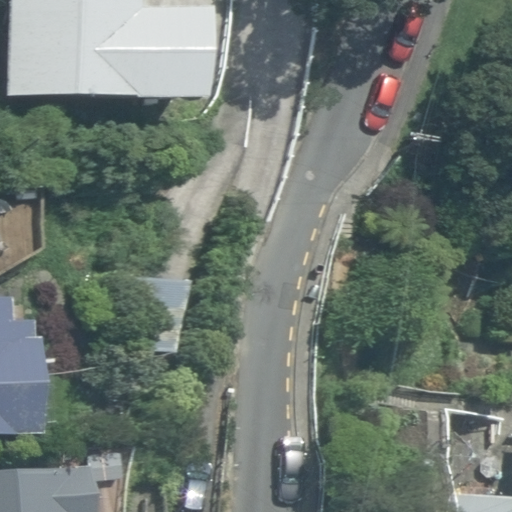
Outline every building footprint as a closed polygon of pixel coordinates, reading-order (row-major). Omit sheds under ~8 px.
[(0,24),(0,100),(174,107),(178,21),(116,18),(116,0),(0,0),(1,7),(0,24)] [(109,352),(149,361),(165,290),(125,280),(109,352)] [(0,439),(31,438),(28,324),(4,325),(3,302),(0,302),(0,439)] [(0,511),(78,511),(76,469),(0,473),(0,511)] [(511,511),(511,500),(445,495),(443,511),(511,511)]
